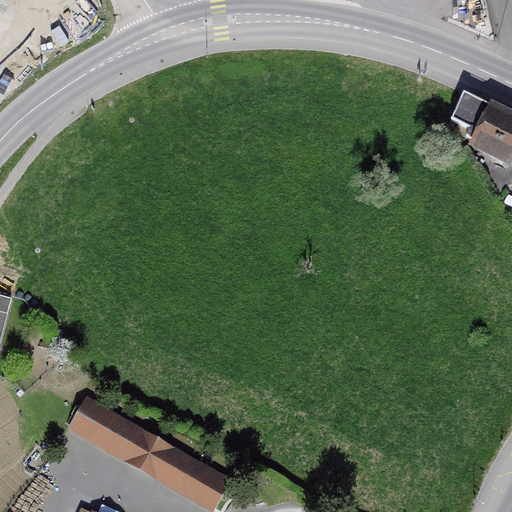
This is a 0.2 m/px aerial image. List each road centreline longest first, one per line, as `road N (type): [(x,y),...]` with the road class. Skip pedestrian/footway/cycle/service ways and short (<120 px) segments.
road 1 (secondary): [(511,85),(421,45),(349,26),(254,19)]
road 2 (trunk): [(162,36),(65,83),(0,137)]
